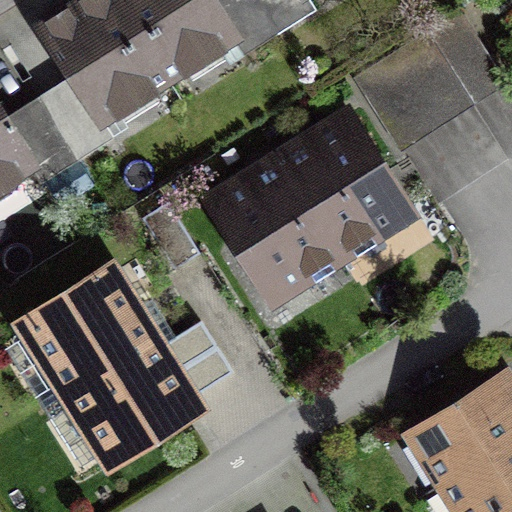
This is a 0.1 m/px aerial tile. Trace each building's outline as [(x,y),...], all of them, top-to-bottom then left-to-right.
[(168,78),(119,0),(85,0),(41,28),(73,79),(40,100),(77,158),(112,136),(102,119),(168,78)] [(119,0),(168,78),(234,37),(244,53),(280,31),(260,0),(119,0)] [(260,0),(280,31),(316,9),(310,0),(260,0)] [(0,111),(0,182),(30,164),(40,181),(77,158),(40,100),(6,121),(0,111)] [(346,119),(281,160),(339,252),(405,211),(346,119)] [(274,293),(339,252),(281,160),(216,201),(274,293)] [(168,202),(143,217),(175,268),(200,253),(168,202)] [(25,322),(68,391),(153,338),(110,269),(25,322)] [(159,347),(153,338),(68,391),(110,459),(195,407),(190,398),(233,371),(201,321),(159,347)] [(412,432),(443,482),(511,438),(511,390),(503,376),(412,432)] [(504,511),(511,507),(511,438),(443,482),(462,511),(504,511)]
